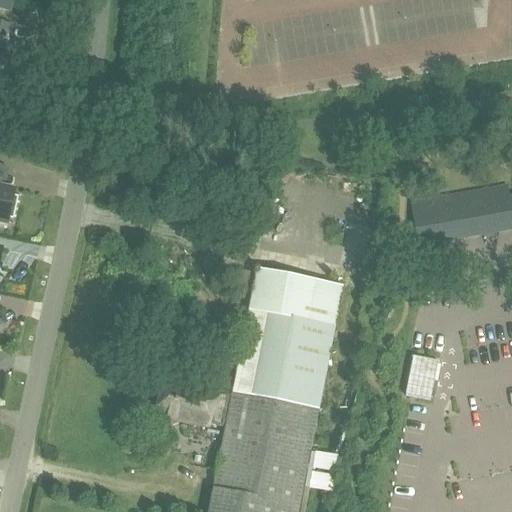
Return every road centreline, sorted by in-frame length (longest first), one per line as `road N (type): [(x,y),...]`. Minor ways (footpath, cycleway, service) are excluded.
road 1 (residential): [(8,511),(86,165),(103,0)]
road 2 (unclassified): [(511,99),(343,121)]
